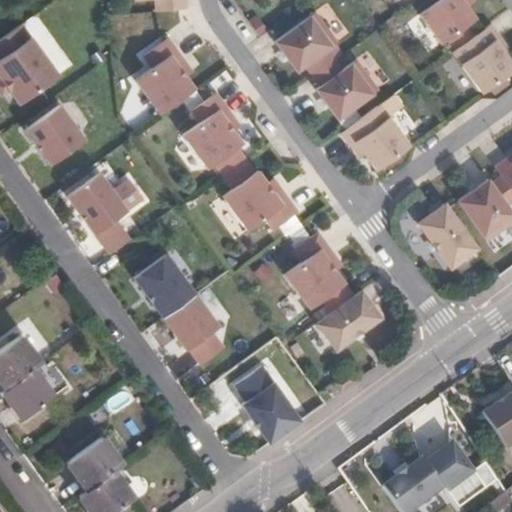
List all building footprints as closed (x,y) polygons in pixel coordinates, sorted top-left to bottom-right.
[(433,0),(425,6),(418,11),(440,41),(446,36),(468,20),(474,15),(462,0),(433,0)] [(304,62),(327,46),(336,40),(315,9),(274,37),(295,68),(304,62)] [(453,47),(475,31),(468,20),(446,36),(453,47)] [(499,34),(490,21),(475,31),(453,47),(450,49),(480,91),(511,67),(511,62),(494,38),(499,34)] [(0,38),(0,56),(28,35),(19,24),(0,38)] [(59,78),(29,37),(0,58),(0,91),(14,110),(59,78)] [(149,67),(136,77),(162,112),(179,98),(193,87),(176,66),(183,61),(165,37),(140,56),(149,67)] [(311,72),(333,55),(327,46),(304,62),(311,72)] [(340,66),(333,55),(311,72),(318,83),(340,66)] [(354,56),(340,66),(318,83),(314,86),(336,116),(352,105),(376,87),(354,56)] [(132,80),(158,115),(162,112),(136,77),(132,80)] [(201,98),(193,87),(179,98),(187,109),(201,98)] [(212,90),(201,98),(187,109),(196,121),(179,133),(204,167),(210,163),(233,145),(240,141),(223,119),(229,114),(212,90)] [(408,143),(378,101),(359,115),(353,120),(343,127),(339,130),(349,142),(354,139),(375,168),(408,143)] [(87,140),(62,103),(21,131),(46,168),(87,140)] [(336,116),(343,127),(353,120),(359,115),(352,105),(336,116)] [(210,163),(219,174),(242,157),(233,145),(210,163)] [(511,190),(511,158),(509,161),(505,155),(493,165),(499,173),(511,190)] [(242,157),(219,174),(229,186),(252,169),(242,157)] [(229,186),(221,192),(246,226),(261,215),(270,227),(275,223),(290,211),(294,208),(277,184),(270,189),(254,167),(252,169),(229,186)] [(505,202),(511,196),(511,190),(499,173),(489,181),(505,202)] [(110,192),(97,175),(65,200),(108,256),(129,240),(116,222),(144,200),(127,178),(110,192)] [(454,197),(465,212),(484,238),(511,217),(511,211),(505,202),(489,181),(485,175),(454,197)] [(246,226),(221,192),(219,193),(244,228),(246,226)] [(445,204),(456,220),(465,212),(454,197),(445,204)] [(448,264),(474,245),(456,220),(445,204),(442,201),(416,220),(448,264)] [(275,223),(284,234),(299,223),(290,211),(275,223)] [(299,223),(284,234),(292,245),(308,234),(299,223)] [(308,234),(292,245),(290,247),(299,258),(281,271),(307,306),(319,297),(343,280),(326,258),(333,253),(315,229),(308,234)] [(218,328),(164,255),(133,278),(199,368),(224,349),(212,332),(218,328)] [(212,259),(196,271),(205,283),(221,272),(212,259)] [(319,297),(328,310),(351,293),(343,280),(319,297)] [(315,319),(335,346),(378,314),(358,288),(351,293),(328,310),(315,319)] [(334,346),(335,346),(315,319),(314,320),(334,346)] [(39,368),(45,364),(24,336),(0,352),(0,372),(11,388),(4,393),(23,420),(57,396),(39,368)] [(299,419),(260,362),(228,384),(266,441),(299,419)] [(511,440),(511,388),(482,410),(506,444),(511,440)] [(116,471),(124,466),(104,437),(67,461),(87,491),(81,496),(92,511),(117,511),(135,499),(116,471)] [(473,469),(451,438),(427,455),(445,480),(449,486),(473,469)] [(427,455),(423,451),(382,479),(404,509),(445,480),(427,455)]
